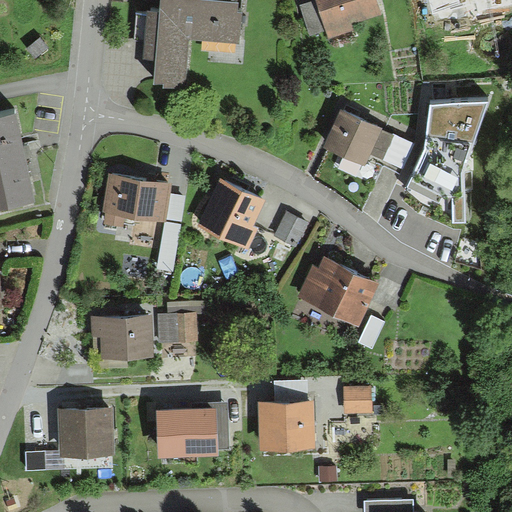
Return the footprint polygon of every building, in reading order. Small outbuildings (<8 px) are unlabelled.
[(194,0),(165,0),(159,85),(190,88),(194,42),(240,45),(243,4),(194,0)] [(352,27),(383,17),(376,0),(317,0),(332,46),(356,38),(352,27)] [(489,96),(430,99),(425,145),(407,181),(440,197),(442,192),(452,192),(453,218),(467,217),(465,165),(489,96)] [(19,107),(0,111),(0,203),(39,195),(19,107)] [(386,130),(345,111),(329,144),(371,163),(386,130)] [(388,130),(379,154),(410,166),(419,142),(388,130)] [(169,179),(112,170),(105,216),(121,219),(123,207),(164,213),(169,179)] [(253,227),(266,200),(221,178),(198,225),(249,249),(258,229),(253,227)] [(287,211),(274,236),(297,247),(310,222),(287,211)] [(162,268),(179,271),(188,223),(171,220),(162,268)] [(377,280),(319,252),(299,294),(357,322),(377,280)] [(178,340),(202,341),(203,313),(179,312),(178,340)] [(149,313),(95,315),(97,356),(151,353),(149,313)] [(372,314),(359,342),(373,349),(386,321),(372,314)] [(315,392),(314,378),(281,379),(281,393),(315,392)] [(349,412),(378,412),(379,384),(350,383),(349,412)] [(309,397),(262,399),(264,439),(311,437),(309,397)] [(117,404),(61,407),(64,452),(119,448),(117,404)] [(211,408),(158,411),(160,452),(213,450),(211,408)] [(430,511),(430,508),(415,508),(415,500),(365,502),(364,511),(430,511)]
